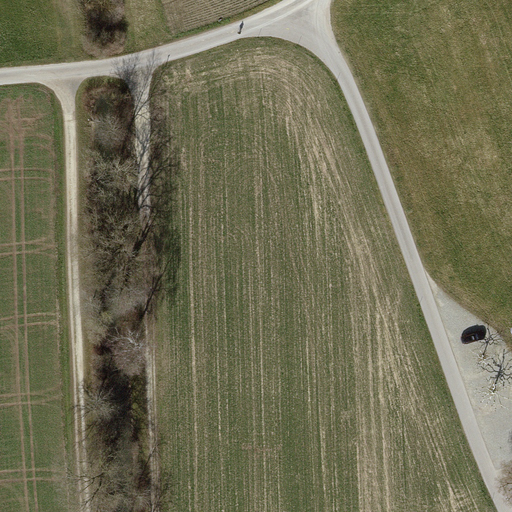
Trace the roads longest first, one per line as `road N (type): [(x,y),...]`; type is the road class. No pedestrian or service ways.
road 1 (unclassified): [(0,78),(141,66),(297,8),(345,73),(485,464),(510,511)]
road 2 (track): [(154,511),(141,66)]
road 3 (track): [(67,74),(87,511)]
